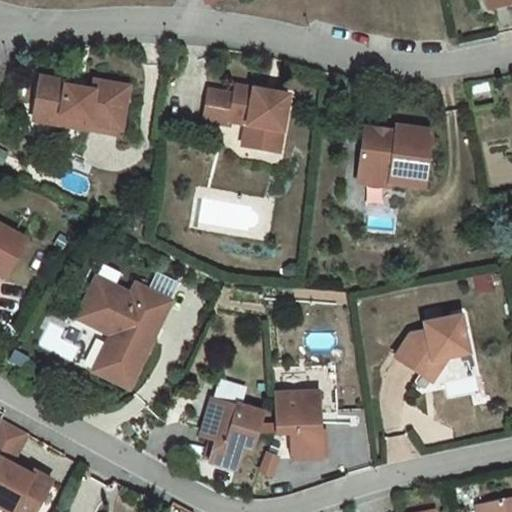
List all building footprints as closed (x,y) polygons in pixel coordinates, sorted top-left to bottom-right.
[(128,85),(94,79),(93,88),(67,84),(67,80),(41,75),(33,118),(60,122),(62,112),(89,117),(88,121),(121,127),(128,85)] [(263,91),(234,86),(233,95),(207,90),(202,122),(228,126),(229,122),(245,125),(255,127),(251,148),(277,153),(287,95),(276,93),(275,98),(263,96),(263,91)] [(89,117),(62,112),(60,122),(87,127),(88,121),(89,117)] [(255,127),(245,125),(241,147),(251,148),(255,127)] [(432,131),(397,126),(396,131),(373,128),(369,154),(361,153),(358,176),(364,184),(390,188),(390,184),(424,188),(432,131)] [(373,128),(365,127),(361,153),(369,154),(373,128)] [(0,275),(3,277),(23,239),(0,226),(0,275)] [(174,294),(179,282),(159,274),(154,287),(174,294)] [(113,283),(96,275),(93,281),(110,290),(113,283)] [(110,290),(93,281),(75,316),(94,326),(95,323),(111,331),(102,347),(106,349),(96,371),(127,387),(152,338),(146,335),(151,324),(157,327),(171,300),(135,282),(130,292),(113,283),(110,290)] [(411,333),(396,357),(422,374),(432,359),(448,356),(469,352),(462,315),(434,321),(435,329),(411,333)] [(106,349),(102,347),(92,369),(96,371),(106,349)] [(448,356),(432,359),(422,374),(431,381),(448,356)] [(318,393),(272,394),(273,423),(273,432),(288,432),(288,459),(320,458),(319,423),(316,423),(315,413),(319,413),(318,393)] [(262,414),(210,398),(198,437),(211,441),(205,460),(235,469),(241,450),(250,453),(256,433),(259,423),(262,414)] [(29,433),(3,419),(0,424),(0,504),(12,511),(14,509),(18,511),(35,511),(53,480),(35,470),(33,475),(13,464),(29,433)] [(273,423),(259,423),(256,433),(273,432),(273,423)] [(511,511),(511,496),(483,503),(484,511),(511,511)]
